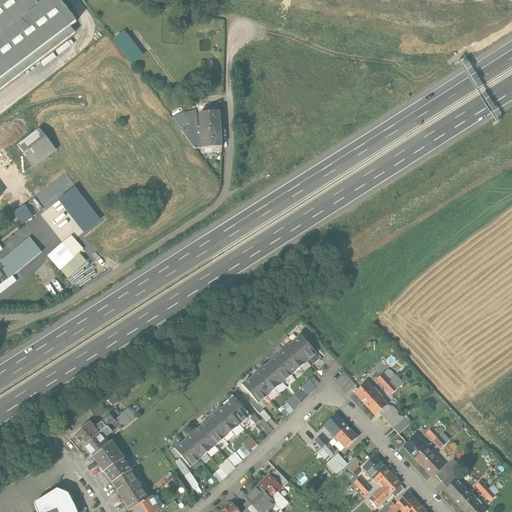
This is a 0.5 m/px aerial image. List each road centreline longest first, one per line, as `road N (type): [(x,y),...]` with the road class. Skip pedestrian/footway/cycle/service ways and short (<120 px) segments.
road 1 (motorway): [(511,56),(0,382)]
road 2 (motorway): [(0,406),(511,82)]
road 3 (residential): [(229,94),(221,198),(64,305),(0,332)]
road 4 (track): [(511,196),(381,296),(335,365)]
road 5 (residential): [(186,511),(210,500),(328,385)]
road 6 (residential): [(444,511),(328,385)]
